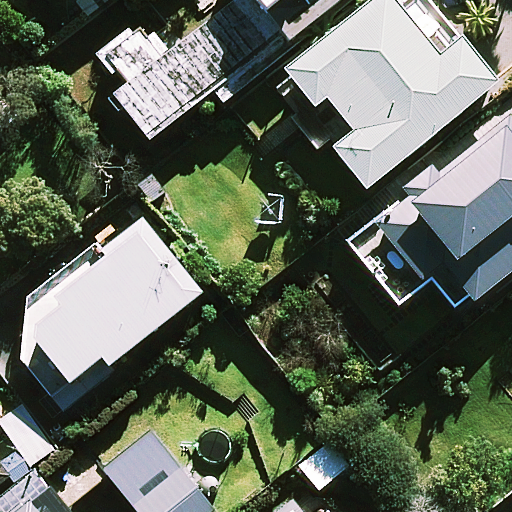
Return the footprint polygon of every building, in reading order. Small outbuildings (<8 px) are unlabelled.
[(61,0),(63,2),(65,0),(74,0),(90,16),(107,0),(61,0)] [(137,23),(98,54),(123,85),(113,94),(151,141),(211,93),(218,101),(344,0),(235,0),(184,41),(171,24),(150,41),(137,23)] [(371,0),(269,84),(294,114),(293,132),(310,151),(335,152),(365,189),(494,82),(460,40),(437,58),(389,0),(371,0)] [(511,268),(511,114),(347,241),(396,305),(431,278),(456,311),(511,268)] [(104,254),(94,241),(19,302),(29,315),(20,362),(63,412),(107,377),(102,370),(200,292),(144,222),(104,254)] [(54,449),(23,403),(0,419),(0,422),(29,466),(54,449)] [(209,511),(212,510),(150,434),(105,471),(138,511),(209,511)] [(347,465),(328,442),(299,466),(319,490),(347,465)] [(66,511),(37,471),(0,497),(0,511),(66,511)] [(338,511),(324,494),(301,511),(299,511),(291,501),(276,511),(338,511)]
